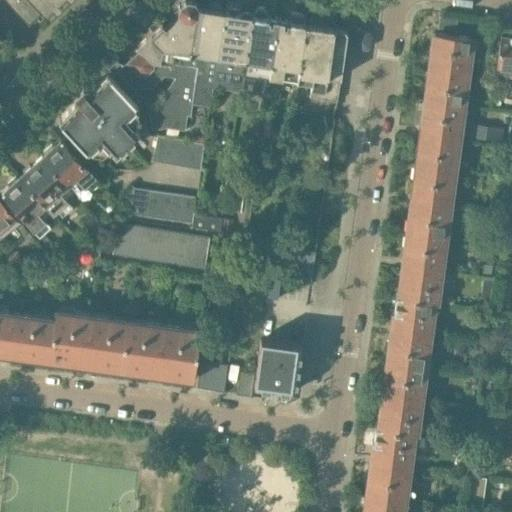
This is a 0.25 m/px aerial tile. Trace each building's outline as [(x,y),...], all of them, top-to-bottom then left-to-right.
[(9,0),(27,19),(29,18),(36,12),(39,15),(55,0),(9,0)] [(176,63),(187,65),(196,1),(194,0),(179,0),(177,2),(176,13),(165,24),(161,20),(135,45),(139,49),(116,71),(133,89),(153,86),(164,75),(176,63)] [(196,1),(187,65),(215,69),(223,9),(221,9),(221,7),(216,2),(212,2),(206,5),(206,7),(199,6),(196,1)] [(225,10),(223,9),(215,69),(212,86),(239,90),(242,73),(249,13),(239,12),(240,10),(234,5),(232,4),(225,8),(225,10)] [(242,73),(270,77),(278,17),(267,16),(265,8),(256,7),(252,14),(249,13),(242,73)] [(273,78),(297,81),(305,21),(303,21),(304,14),(290,12),(289,19),(278,17),(270,77),(267,98),(275,99),(277,85),(272,84),(273,78)] [(454,28),(456,16),(438,14),(436,26),(454,28)] [(309,97),(336,101),(347,27),(323,24),(321,16),(311,15),(307,22),(305,21),(297,81),(297,83),(311,85),(309,97)] [(353,32),(352,45),(354,48),(366,49),(369,47),(371,34),(369,30),(357,29),(353,32)] [(432,32),(428,65),(465,70),(470,37),(432,32)] [(511,69),(511,36),(499,35),(494,75),(503,76),(504,68),(511,69)] [(109,69),(118,61),(109,51),(100,60),(109,69)] [(461,103),(465,70),(428,65),(423,98),(461,103)] [(138,105),(108,73),(90,89),(88,87),(83,87),(74,95),(73,100),(76,103),(58,119),(88,151),(101,139),(116,155),(140,133),(125,117),(138,105)] [(457,136),(461,103),(423,98),(419,131),(457,136)] [(503,128),(470,123),(469,136),(501,141),(503,128)] [(452,169),(457,136),(419,131),(414,164),(452,169)] [(165,162),(169,136),(157,134),(153,160),(165,162)] [(181,138),(169,136),(165,162),(176,164),(181,138)] [(52,143),(43,150),(45,153),(42,155),(74,191),(79,197),(88,189),(89,191),(100,181),(61,138),(53,144),(52,143)] [(188,166),(193,141),(181,138),(176,164),(188,166)] [(204,143),(193,141),(188,166),(200,168),(204,143)] [(19,175),(44,203),(52,213),(56,209),(61,215),(72,206),(66,198),(74,191),(42,155),(19,175)] [(448,202),(452,169),(414,164),(410,197),(448,202)] [(1,191),(38,236),(50,226),(36,209),(44,203),(19,175),(17,176),(16,175),(7,183),(8,184),(1,191)] [(151,189),(139,187),(134,187),(131,183),(119,195),(136,213),(147,215),(151,189)] [(162,191),(151,189),(147,215),(159,216),(162,191)] [(170,218),(173,192),(162,191),(159,216),(170,218)] [(185,194),(173,192),(170,218),(181,220),(185,194)] [(181,220),(192,222),(194,214),(196,195),(185,194),(181,220)] [(500,207),(501,198),(490,196),(489,206),(500,207)] [(444,235),(448,202),(410,197),(405,230),(444,235)] [(0,229),(15,217),(0,198),(0,229)] [(192,227),(218,231),(220,218),(194,214),(192,222),(192,227)] [(220,218),(216,247),(224,248),(225,235),(232,236),(234,220),(220,218)] [(116,223),(112,252),(205,266),(209,237),(116,223)] [(439,268),(444,235),(405,230),(401,262),(439,268)] [(511,239),(511,230),(504,230),(503,238),(511,239)] [(311,280),(315,251),(302,249),(298,278),(311,280)] [(11,264),(20,261),(18,251),(7,254),(11,264)] [(435,301),(439,268),(401,262),(396,296),(432,301),(435,301)] [(493,264),(483,263),(482,272),(492,273),(493,264)] [(283,278),(274,276),(270,296),(280,297),(283,278)] [(491,291),(481,289),(480,297),(490,298),(491,291)] [(394,296),(390,327),(428,333),(432,301),(396,296),(394,296)] [(0,351),(48,358),(53,314),(0,307),(0,351)] [(79,362),(124,368),(131,317),(54,307),(53,314),(48,358),(79,362)] [(199,326),(131,317),(124,368),(149,372),(192,377),(199,326)] [(423,365),(428,333),(390,327),(386,360),(423,365)] [(301,343),(300,343),(262,337),(261,337),(256,372),(254,385),(295,390),(301,343)] [(419,399),(423,365),(386,360),(383,378),(381,394),(383,394),(419,399)] [(240,369),(237,393),(253,395),(254,385),(256,372),(240,369)] [(383,394),(381,394),(377,427),(383,428),(412,432),(415,432),(419,399),(383,394)] [(383,460),(408,464),(412,432),(383,428),(377,427),(375,427),(370,459),(383,460)] [(471,429),(459,427),(457,436),(470,438),(471,429)] [(475,439),(484,440),(485,429),(476,428),(475,439)] [(403,498),(408,464),(383,460),(370,459),(366,492),(383,495),(403,498)] [(469,470),(478,471),(480,460),(471,459),(469,470)] [(456,474),(454,487),(462,488),(464,475),(456,474)] [(466,503),(481,505),(485,476),(470,474),(466,503)] [(401,511),(403,498),(383,495),(366,492),(362,511),(401,511)]
